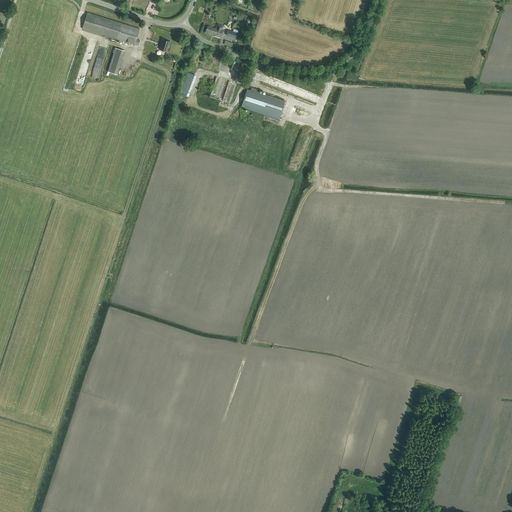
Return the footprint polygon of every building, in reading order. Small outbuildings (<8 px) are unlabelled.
[(138,46),(140,41),(136,40),(140,29),(87,12),(82,28),(138,46)] [(224,25),(217,23),(216,27),(215,27),(215,29),(207,26),(205,33),(213,36),(214,35),(221,37),(223,30),(222,29),(224,25)] [(236,38),(238,31),(233,29),(232,31),(228,30),(226,35),(236,38)] [(167,52),(170,41),(162,39),(159,49),(167,52)] [(117,74),(125,51),(115,48),(108,71),(117,74)] [(81,83),(85,75),(81,72),(76,81),(81,83)] [(188,96),(190,90),(196,75),(188,72),(180,93),(188,96)] [(217,76),(212,97),(232,102),(235,91),(238,82),(217,76)] [(251,87),(250,91),(247,90),(242,106),(280,118),(285,102),(258,94),(259,90),(251,87)]
